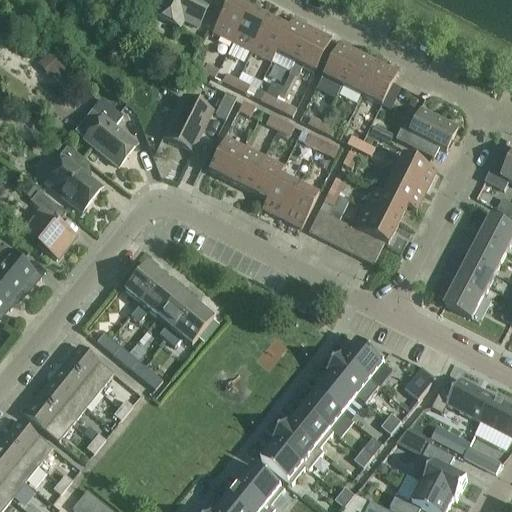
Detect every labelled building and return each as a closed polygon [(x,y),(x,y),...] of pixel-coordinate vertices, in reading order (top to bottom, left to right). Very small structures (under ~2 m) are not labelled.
[(183,21),(198,28),(209,5),(199,0),(160,0),(153,15),(180,28),(183,21)] [(212,35),(232,45),(249,12),(229,2),(212,35)] [(249,12),(232,45),(252,55),(268,22),(249,12)] [(268,22),(252,55),(272,65),(276,56),(275,55),(287,32),(268,22)] [(275,55),(276,56),(295,65),(312,32),(292,22),(287,32),(275,55)] [(312,32),(295,65),(288,76),(295,80),(297,81),(302,69),(315,75),(332,42),(312,32)] [(323,79),(343,89),(359,56),(339,46),(323,79)] [(54,51),(43,61),(55,75),(67,65),(54,51)] [(359,56),(343,89),(362,99),(378,66),(359,56)] [(378,66),(362,99),(382,109),(393,86),(398,76),(378,66)] [(214,81),(218,73),(206,67),(202,75),(211,79),(214,81)] [(281,90),(276,102),(283,105),(295,80),(288,76),(281,90)] [(222,85),(234,91),(238,83),(226,77),(222,85)] [(238,83),(234,91),(245,97),(250,89),(238,83)] [(250,100),(260,104),(272,110),(276,102),(264,96),(257,92),(255,91),(250,100)] [(225,96),(214,117),(225,122),(236,101),(225,95),(225,96)] [(212,113),(194,104),(183,99),(163,139),(191,154),(212,113)] [(114,111),(101,100),(91,112),(101,120),(84,141),(98,153),(118,169),(136,147),(114,129),(122,118),(114,111)] [(272,110),(283,116),(292,120),(296,112),(283,105),(276,102),(272,110)] [(251,119),(256,111),(243,104),(239,113),(251,119)] [(458,131),(424,114),(420,112),(409,133),(408,134),(401,130),(395,143),(421,156),(433,162),(439,151),(446,154),(458,131)] [(267,126),(278,132),(282,124),(271,118),(267,126)] [(307,128),(319,133),(323,125),(311,120),(307,128)] [(282,124),(278,132),(290,138),(294,130),(282,124)] [(323,125),(319,133),(331,139),(335,131),(323,125)] [(373,130),(369,138),(388,148),(392,140),(373,130)] [(305,146),(317,152),(321,144),(309,137),(305,146)] [(208,173),(227,183),(244,150),(225,139),(208,173)] [(352,150),(358,153),(363,145),(351,139),(347,147),(352,150)] [(317,152),(329,158),(336,162),(341,154),(321,144),(317,152)] [(363,145),(358,153),(370,159),(374,151),(363,145)] [(73,207),(82,214),(101,190),(81,174),(89,165),(67,147),(59,158),(64,162),(46,185),(73,207)] [(244,150),(227,183),(247,193),(264,159),(244,150)] [(511,160),(501,155),(485,185),(504,195),(509,185),(511,186),(511,160)] [(351,172),(357,160),(350,156),(343,168),(351,172)] [(403,157),(393,177),(426,194),(436,174),(417,164),(403,157)] [(247,193),(265,202),(266,203),(278,179),(279,179),(284,170),(264,159),(247,193)] [(383,197),(407,209),(415,213),(426,194),(393,177),(383,197)] [(266,203),(265,202),(260,211),(280,222),(297,189),(279,179),(278,179),(266,203)] [(336,183),(330,194),(338,198),(344,187),(336,183)] [(30,187),(22,197),(29,203),(37,193),(30,187)] [(297,189),(280,222),(300,232),(317,199),(297,189)] [(373,192),(363,212),(397,229),(407,209),(383,197),(373,192)] [(74,238),(62,228),(57,225),(65,215),(37,193),(29,203),(40,211),(24,230),(25,231),(39,242),(36,246),(38,248),(56,262),(74,238)] [(320,215),(327,219),(332,210),(338,198),(330,194),(320,215)] [(497,214),(511,220),(511,217),(511,206),(503,202),(497,214)] [(363,212),(353,232),(361,236),(372,241),(383,247),(387,248),(397,229),(363,212)] [(319,214),(307,236),(318,241),(329,220),(327,219),(320,215),(319,214)] [(329,220),(318,241),(329,247),(340,225),(329,220)] [(511,230),(492,220),(480,242),(507,257),(511,247),(511,230)] [(340,225),(329,247),(339,252),(351,231),(340,225)] [(351,231),(339,252),(350,258),(361,236),(353,232),(351,231)] [(361,236),(350,258),(361,263),(372,241),(361,236)] [(372,241),(361,263),(372,269),(383,247),(372,241)] [(480,242),(468,264),(496,278),(507,257),(480,242)] [(40,281),(40,280),(22,265),(0,247),(0,248),(1,250),(0,251),(0,318),(7,310),(10,312),(10,311),(9,310),(16,302),(19,305),(20,304),(19,303),(28,291),(29,291),(38,280),(40,281)] [(468,264),(457,286),(484,300),(496,278),(468,264)] [(123,293),(140,307),(163,280),(146,266),(125,290),(123,293)] [(163,280),(140,307),(141,307),(130,320),(139,326),(149,314),(157,321),(179,294),(163,280)] [(472,323),(484,300),(457,286),(445,308),(472,323)] [(179,294),(157,321),(167,329),(158,338),(166,344),(196,308),(179,294)] [(511,327),(511,325),(511,303),(510,302),(506,311),(501,322),(511,327)] [(196,308),(166,344),(174,350),(182,341),(191,349),(213,322),(196,308)] [(97,344),(96,345),(103,351),(110,342),(104,337),(97,344)] [(103,351),(120,364),(127,356),(110,342),(103,351)] [(342,360),(342,361),(371,384),(385,367),(381,364),(384,361),(375,354),(373,357),(358,345),(344,362),(342,360)] [(64,366),(99,394),(113,377),(78,348),(64,366)] [(120,364),(129,371),(137,378),(144,370),(136,362),(127,356),(120,364)] [(342,361),(328,378),(357,402),(371,384),(342,361)] [(50,382),(85,411),(99,394),(64,366),(50,382)] [(161,384),(144,370),(137,378),(154,393),(161,384)] [(423,372),(405,394),(419,405),(436,384),(437,383),(423,372)] [(329,380),(316,397),(343,419),(357,402),(328,378),(327,379),(329,380)] [(37,399),(72,428),(85,411),(50,382),(37,399)] [(442,391),(431,412),(443,418),(447,409),(448,410),(448,409),(481,426),(494,401),(461,384),(461,383),(460,383),(453,396),(442,391)] [(316,397),(303,413),(333,438),(334,437),(330,434),(343,419),(316,397)] [(58,445),(72,428),(37,399),(23,416),(58,445)] [(511,409),(494,401),(481,426),(511,442),(511,409)] [(120,423),(132,409),(124,403),(119,410),(113,417),(120,423)] [(288,428),(287,429),(323,458),(324,457),(320,454),(333,438),(303,413),(290,429),(288,428)] [(392,419),(387,425),(396,433),(401,426),(392,419)] [(4,440),(39,468),(53,451),(18,423),(4,440)] [(387,425),(382,432),(391,439),(396,433),(387,425)] [(287,429),(274,445),(310,474),(323,458),(287,429)] [(431,443),(447,451),(453,438),(438,430),(431,443)] [(92,443),(86,450),(93,456),(104,443),(97,437),(92,443)] [(0,444),(0,464),(25,485),(39,468),(4,440),(0,444)] [(275,447),(262,464),(290,487),(292,489),(293,488),(306,472),(310,475),(310,474),(274,445),(273,446),(275,447)] [(429,449),(424,459),(427,461),(449,472),(454,462),(429,449)] [(470,450),(464,461),(482,470),(487,459),(470,450)] [(365,452),(360,459),(369,466),(374,460),(365,452)] [(360,459),(354,465),(364,473),(369,466),(360,459)] [(427,461),(415,483),(456,504),(458,502),(467,483),(448,473),(449,472),(427,461)] [(0,492),(12,502),(25,485),(0,464),(0,492)] [(254,469),(240,487),(271,511),(272,511),(271,511),(285,494),(254,469)] [(60,498),(72,484),(65,478),(59,485),(53,492),(60,498)] [(419,486),(409,506),(419,511),(449,511),(452,507),(454,504),(456,505),(456,504),(415,483),(415,484),(419,486)] [(271,511),(240,487),(227,503),(237,511),(271,511)] [(0,511),(3,511),(12,502),(0,492),(0,511)] [(72,511),(73,511),(86,511),(96,500),(87,492),(84,496),(72,511)] [(347,493),(341,499),(350,506),(355,500),(347,493)] [(341,499),(336,506),(343,511),(345,511),(350,506),(341,499)] [(96,500),(86,511),(101,511),(106,507),(96,500)] [(396,500),(390,511),(419,511),(409,506),(396,500)] [(363,502),(358,511),(367,511),(371,506),(363,502)] [(237,511),(227,503),(219,511),(237,511)]
